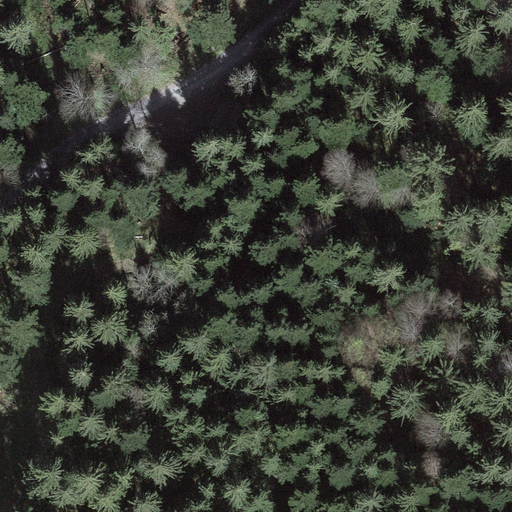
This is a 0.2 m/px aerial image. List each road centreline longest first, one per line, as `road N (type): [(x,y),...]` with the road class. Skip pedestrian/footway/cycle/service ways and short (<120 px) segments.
road 1 (track): [(4,511),(32,454),(41,410),(39,334),(54,298),(77,274),(157,252),(206,221),(209,162),(166,93)]
road 2 (track): [(296,0),(223,71),(109,111),(73,137),(0,221)]
